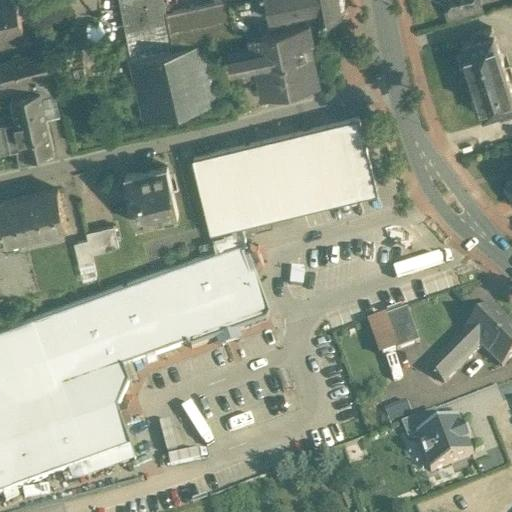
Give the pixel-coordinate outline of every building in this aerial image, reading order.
[(17,0),(0,0),(0,33),(24,28),(17,0)] [(164,0),(120,0),(132,56),(173,47),(165,10),(168,9),(170,7),(169,4),(167,2),(165,2),(164,0)] [(209,0),(168,9),(165,10),(173,47),(251,31),(272,26),(267,0),(209,0)] [(267,0),(272,26),(314,17),(342,11),(340,0),(267,0)] [(272,26),(251,31),(253,43),(257,61),(263,85),(309,75),(302,40),(314,38),(310,18),(272,26)] [(492,26),(475,31),(477,37),(462,42),(464,48),(458,50),(463,65),(469,63),(473,78),(506,68),(492,26)] [(132,56),(146,116),(175,109),(186,106),(187,107),(216,100),(202,41),(173,47),(132,56)] [(253,43),(229,48),(233,66),(240,65),(240,68),(252,66),(251,62),(257,61),(253,43)] [(46,50),(0,61),(0,69),(3,84),(17,81),(36,76),(51,72),(46,50)] [(511,88),(506,68),(473,78),(478,94),(472,95),(477,110),(483,109),(484,115),(500,110),(502,116),(511,112),(511,88)] [(51,72),(36,76),(39,90),(40,90),(41,97),(42,97),(56,93),(51,72)] [(36,76),(17,81),(20,94),(39,90),(36,76)] [(20,94),(12,96),(23,146),(25,156),(55,149),(47,115),(42,97),(41,97),(40,90),(39,90),(20,94)] [(360,116),(196,156),(217,249),(227,245),(243,240),(247,239),(243,222),(378,188),(360,116)] [(17,119),(0,122),(0,151),(17,147),(23,146),(17,119)] [(23,146),(17,147),(19,157),(25,156),(23,146)] [(168,165),(138,172),(137,170),(126,173),(138,222),(179,212),(168,165)] [(58,187),(31,194),(30,193),(19,196),(19,197),(0,202),(0,237),(1,239),(67,223),(58,187)] [(115,223),(87,230),(89,237),(93,252),(119,245),(115,223)] [(89,237),(75,240),(80,263),(94,259),(93,252),(89,237)] [(250,247),(246,248),(243,240),(227,245),(255,321),(271,315),(253,268),(257,266),(250,247)] [(217,249),(33,316),(60,391),(123,368),(187,345),(255,321),(227,245),(217,249)] [(511,357),(511,326),(491,305),(480,316),(468,328),(465,331),(466,332),(482,347),(502,368),(511,357)] [(408,309),(370,323),(382,357),(420,343),(408,309)] [(475,312),(463,323),(468,328),(480,316),(475,312)] [(255,321),(187,345),(188,348),(192,350),(219,340),(219,342),(239,335),(238,333),(267,322),(271,315),(255,321)] [(123,368),(60,391),(33,316),(0,327),(0,495),(132,448),(118,410),(130,385),(123,368)] [(466,332),(429,368),(444,384),(482,347),(466,332)] [(408,400),(387,409),(394,425),(415,415),(408,400)] [(416,436),(421,434),(415,419),(402,424),(408,439),(416,436)] [(431,473),(474,456),(469,443),(472,442),(466,429),(464,430),(459,419),(421,434),(416,436),(431,473)]
